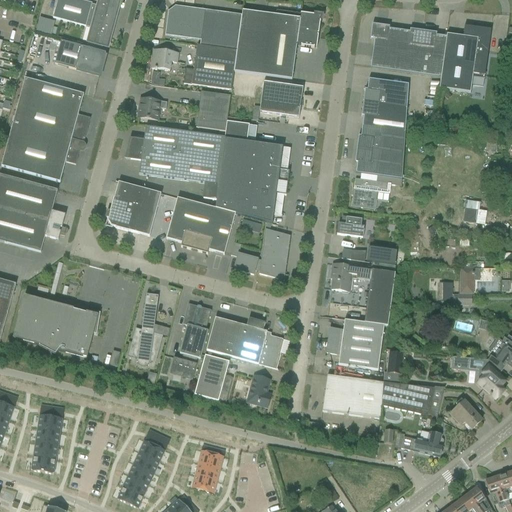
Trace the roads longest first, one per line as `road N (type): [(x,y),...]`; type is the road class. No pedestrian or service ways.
road 1 (unclassified): [(145,0),(82,226),(85,244),(97,255),(305,310)]
road 2 (unclassified): [(305,310),(349,0)]
